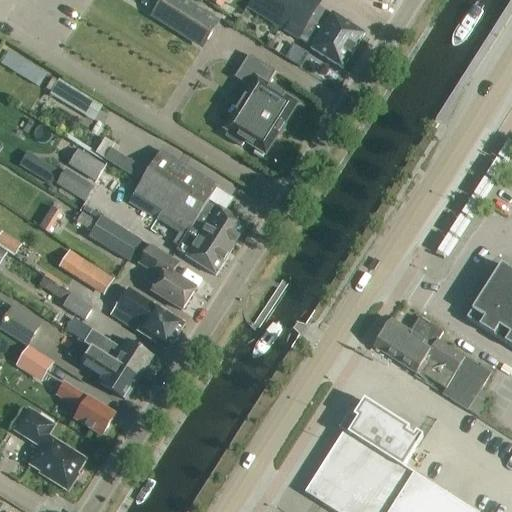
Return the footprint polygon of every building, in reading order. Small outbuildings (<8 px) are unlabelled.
[(205,46),(219,23),(182,0),(163,0),(154,14),(205,46)] [(323,30),(310,22),(324,0),(254,0),(248,10),(312,48),(310,51),(343,72),(367,35),(334,14),(323,30)] [(3,66),(39,89),(47,76),(10,54),(3,66)] [(266,157),(297,106),(267,87),(276,74),(249,57),(235,79),(251,90),(225,131),(229,134),(227,139),(242,148),(245,143),(266,157)] [(214,62),(201,87),(212,94),(226,68),(214,62)] [(83,117),(95,124),(104,109),(60,83),(51,98),(83,117)] [(511,142),(508,140),(498,156),(508,163),(511,156),(511,142)] [(119,150),(105,141),(102,145),(94,158),(104,164),(112,151),(119,156),(119,150)] [(97,187),(107,170),(79,153),(69,170),(97,187)] [(148,175),(140,188),(190,219),(197,224),(192,232),(230,256),(247,228),(210,204),(220,188),(162,153),(148,175)] [(496,159),(485,176),(496,182),(506,166),(496,159)] [(126,160),(118,173),(140,188),(148,175),(126,160)] [(38,161),(30,175),(52,188),(60,174),(38,161)] [(87,206),(96,191),(67,173),(58,188),(87,206)] [(484,178),(474,194),(480,198),(484,201),(494,185),(490,182),(484,178)] [(190,219),(140,188),(129,204),(179,236),(174,245),(180,249),(177,254),(216,278),(230,256),(192,232),(197,224),(190,219)] [(472,197),(462,213),(468,217),(472,220),(482,203),(478,201),(472,197)] [(14,235),(26,213),(12,205),(0,228),(14,235)] [(49,237),(63,217),(53,211),(40,231),(49,237)] [(91,233),(96,224),(83,216),(77,225),(91,233)] [(130,265),(143,244),(101,217),(88,239),(130,265)] [(460,217),(449,233),(455,237),(459,239),(470,223),(466,220),(460,217)] [(1,235),(0,237),(0,248),(5,251),(11,242),(1,235)] [(448,235),(437,251),(443,255),(447,258),(458,242),(454,239),(448,235)] [(182,313),(196,291),(173,276),(180,264),(151,246),(139,266),(159,278),(151,293),(182,313)] [(105,299),(115,283),(85,264),(74,280),(105,299)] [(511,273),(501,266),(467,321),(511,349),(511,273)] [(12,283),(6,292),(26,304),(31,296),(12,283)] [(168,353),(185,326),(128,290),(111,317),(168,353)] [(66,307),(71,298),(60,291),(54,300),(66,307)] [(86,324),(94,312),(71,298),(66,307),(64,310),(86,324)] [(0,332),(29,350),(43,328),(14,309),(0,330),(0,332)] [(443,334),(420,320),(411,334),(391,322),(374,349),(416,376),(418,373),(447,391),(443,396),(469,412),(491,377),(438,342),(443,334)] [(86,344),(142,379),(155,359),(126,340),(121,349),(117,347),(116,348),(93,333),(86,344)] [(75,360),(81,346),(54,334),(48,348),(75,360)] [(100,385),(109,391),(127,402),(142,379),(86,344),(85,346),(91,350),(80,369),(82,370),(93,377),(94,378),(100,382),(98,384),(100,385)] [(27,351),(17,367),(41,383),(52,366),(27,351)] [(102,440),(117,415),(89,397),(88,398),(77,391),(65,383),(57,395),(69,403),(81,410),(74,422),(102,440)] [(407,431),(374,410),(370,409),(366,409),(363,411),(360,414),(358,417),(356,416),(306,495),(331,511),(470,511),(404,470),(423,439),(416,435),(414,439),(407,434),(409,431),(408,430),(407,431)] [(38,417),(24,439),(41,449),(30,467),(52,481),(51,482),(69,493),(79,478),(78,477),(87,462),(49,438),(56,428),(38,417)] [(2,447),(7,440),(0,434),(0,461),(6,466),(13,456),(2,447)]
